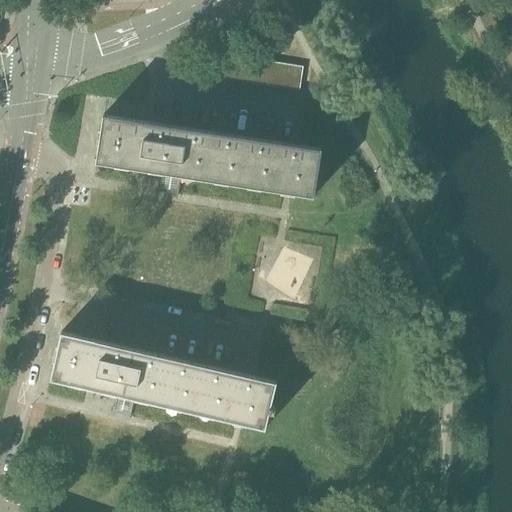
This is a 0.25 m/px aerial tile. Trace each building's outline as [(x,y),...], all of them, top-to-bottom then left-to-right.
[(230,80),(234,57),(222,55),(218,78),(230,80)] [(245,59),(234,57),(230,80),(241,82),(245,59)] [(257,60),(245,59),(241,82),(253,84),(257,60)] [(268,62),(257,60),(253,84),(265,86),(268,62)] [(276,87),(280,64),(268,62),(265,86),(276,87)] [(292,66),(280,64),(276,87),(288,89),(292,66)] [(288,89),(299,91),(300,91),(303,68),(292,66),(288,89)] [(97,162),(282,192),(315,197),(323,148),(104,115),(97,162)] [(233,421),(247,424),(266,429),(270,412),(275,413),(277,407),(272,406),(277,381),(259,377),(244,373),(62,331),(51,379),(233,421)]
